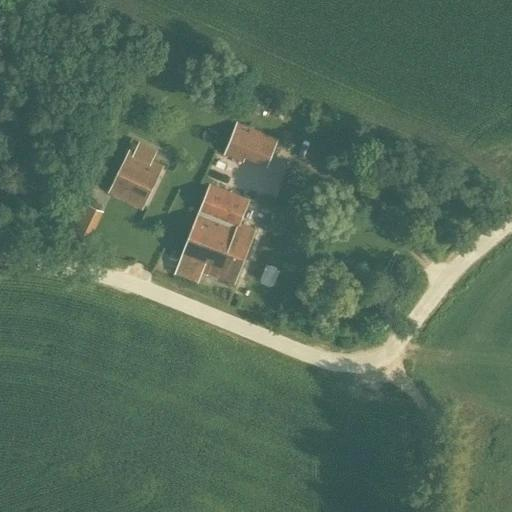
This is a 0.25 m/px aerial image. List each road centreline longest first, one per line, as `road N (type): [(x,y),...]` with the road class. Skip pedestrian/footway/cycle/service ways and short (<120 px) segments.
road 1 (unclassified): [(0,263),(80,268),(138,285),(340,368),(382,361)]
road 2 (unclassified): [(382,361),(511,227)]
road 3 (unclassified): [(415,511),(417,451),(382,361)]
